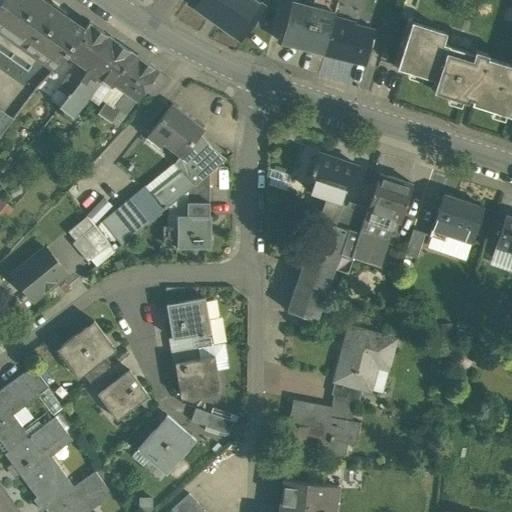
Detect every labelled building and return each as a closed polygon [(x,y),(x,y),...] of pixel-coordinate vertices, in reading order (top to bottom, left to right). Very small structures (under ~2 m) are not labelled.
[(82,29),(40,0),(0,0),(0,44),(31,66),(37,57),(54,69),(66,52),(82,29)] [(264,5),(255,0),(188,0),(187,2),(241,39),(264,5)] [(319,0),(317,8),(291,1),(281,42),(324,53),(337,0),(319,0)] [(359,0),(337,0),(324,53),(364,63),(373,28),(353,23),(354,19),(355,19),(359,0)] [(444,31),(409,20),(395,66),(436,79),(432,89),(466,99),(467,96),(472,97),(470,101),(509,113),(511,104),(511,88),(510,88),(511,83),(511,63),(486,56),(487,53),(473,49),(470,58),(446,51),(448,44),(441,42),(444,31)] [(109,36),(89,22),(82,29),(66,52),(77,60),(88,68),(109,36)] [(109,36),(88,68),(97,75),(111,85),(113,83),(134,54),(109,36)] [(134,54),(113,83),(125,92),(136,100),(143,89),(157,70),(134,54)] [(88,68),(77,60),(65,76),(75,84),(85,72),(88,68)] [(97,75),(88,68),(85,72),(94,79),(95,78),(97,75)] [(157,70),(143,89),(153,96),(170,79),(157,70)] [(94,79),(85,72),(68,94),(66,97),(58,106),(72,117),(87,99),(87,98),(99,81),(95,78),(94,79)] [(65,76),(57,87),(68,94),(75,84),(65,76)] [(136,100),(125,92),(114,106),(126,114),(136,100)] [(112,109),(104,103),(97,112),(117,126),(123,117),(112,109)] [(173,103),(151,131),(181,156),(182,157),(197,137),(205,128),(173,103)] [(126,114),(114,106),(112,109),(123,117),(126,114)] [(0,135),(13,119),(0,109),(0,135)] [(197,137),(182,157),(181,156),(175,163),(181,170),(181,169),(195,184),(209,172),(225,159),(209,147),(210,146),(207,142),(202,140),(201,141),(197,137)] [(356,165),(319,153),(307,189),(342,201),(343,201),(344,200),(356,165)] [(181,170),(152,193),(165,208),(187,190),(195,184),(181,169),(181,170)] [(209,172),(195,184),(187,190),(187,201),(209,202),(209,172)] [(365,208),(364,211),(391,220),(398,222),(411,183),(377,172),(365,208)] [(152,193),(145,184),(130,197),(144,214),(150,221),(165,209),(152,193)] [(187,190),(170,204),(170,215),(177,215),(186,215),(187,201),(187,190)] [(101,193),(85,211),(93,219),(110,201),(101,193)] [(481,207),(441,193),(427,235),(444,240),(446,234),(469,242),(481,207)] [(130,197),(101,219),(115,237),(144,214),(130,197)] [(10,208),(0,199),(0,218),(1,219),(10,208)] [(355,204),(344,200),(343,201),(342,201),(334,224),(347,228),(355,204)] [(209,202),(187,201),(186,215),(177,215),(177,247),(210,247),(210,215),(209,215),(209,202)] [(347,228),(334,268),(346,272),(350,257),(349,256),(364,211),(365,208),(355,204),(347,228)] [(364,211),(349,256),(350,257),(376,265),(391,220),(364,211)] [(511,216),(505,214),(494,245),(511,251),(511,270),(511,274),(511,216)] [(334,224),(318,218),(287,311),(316,321),(334,268),(347,228),(334,224)] [(109,243),(94,225),(73,242),(88,260),(109,243)] [(424,233),(412,229),(404,254),(415,258),(424,233)] [(44,247),(11,273),(33,300),(66,274),(44,247)] [(202,300),(166,305),(169,325),(167,325),(169,338),(170,340),(194,336),(209,334),(204,303),(203,303),(202,300)] [(92,321),(60,345),(82,374),(105,357),(114,350),(113,348),(111,350),(101,338),(104,336),(92,321)] [(377,334),(348,326),(333,380),(336,381),(360,388),(369,390),(375,366),(386,369),(392,346),(375,341),(377,334)] [(194,336),(170,340),(169,338),(168,339),(170,352),(196,347),(194,336)] [(196,347),(170,352),(172,363),(175,363),(175,362),(198,358),(196,347)] [(198,358),(175,362),(175,363),(180,396),(218,390),(212,355),(198,358)] [(105,357),(82,374),(89,383),(93,380),(112,366),(105,357)] [(47,386),(32,366),(22,373),(37,393),(47,386)] [(112,366),(93,380),(101,390),(119,376),(112,366)] [(147,395),(128,370),(119,376),(101,390),(96,393),(116,418),(147,395)] [(21,373),(0,388),(0,441),(7,451),(27,436),(11,414),(37,394),(37,393),(22,373),(21,373)] [(360,388),(336,381),(332,395),(354,401),(356,401),(360,388)] [(354,401),(332,395),(329,407),(330,407),(329,418),(350,422),(354,401)] [(350,422),(329,418),(330,407),(329,407),(291,400),(282,452),(302,455),(305,436),(329,440),(328,443),(331,443),(332,440),(354,445),(358,423),(350,422)] [(232,421),(210,413),(205,426),(227,434),(232,421)] [(194,438),(166,415),(137,448),(165,472),(194,438)] [(7,451),(4,453),(36,496),(50,486),(59,497),(73,487),(49,455),(70,439),(53,416),(27,436),(7,451)] [(305,467),(282,466),(280,480),(282,480),(283,479),(303,482),(305,467)] [(59,497),(44,509),(46,511),(85,511),(110,494),(93,472),(73,487),(59,497)] [(303,482),(283,479),(282,480),(278,511),(325,511),(326,508),(330,509),(334,486),(303,482)] [(36,496),(33,499),(41,510),(44,509),(59,497),(50,486),(36,496)] [(188,493),(170,510),(171,511),(185,511),(196,502),(188,493)] [(196,502),(185,511),(202,511),(204,511),(196,502)]
